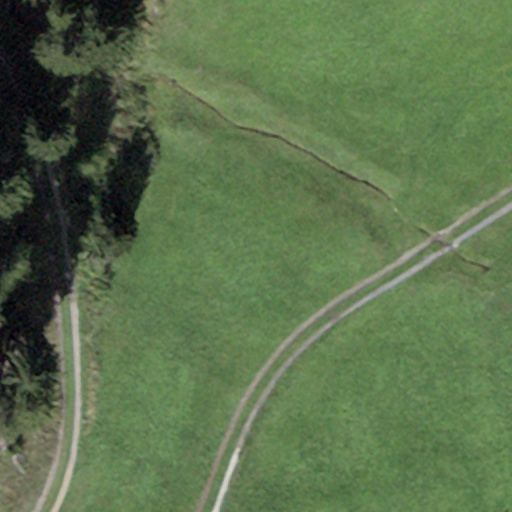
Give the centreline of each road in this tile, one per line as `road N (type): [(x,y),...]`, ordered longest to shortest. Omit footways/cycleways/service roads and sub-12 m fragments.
road 1 (track): [(49,0),(36,96),(75,261),(86,423),(61,511)]
road 2 (track): [(220,511),(264,398),(322,341),(511,214)]
